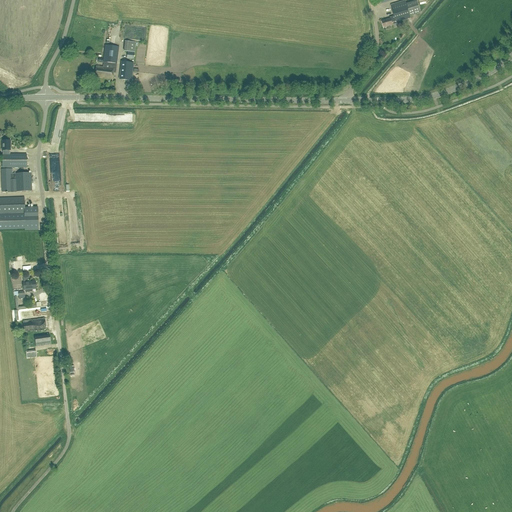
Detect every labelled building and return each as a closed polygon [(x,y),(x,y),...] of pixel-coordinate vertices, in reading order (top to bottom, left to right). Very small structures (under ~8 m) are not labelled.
[(421,13),(417,1),(406,4),(405,1),(391,6),(394,16),(390,18),(390,19),(382,22),(384,28),(392,25),(392,23),(396,22),(396,23),(411,18),(410,16),(421,13)] [(135,43),(125,41),(124,51),(127,52),(127,59),(134,60),(135,43)] [(119,47),(105,45),(103,62),(103,67),(96,66),(95,76),(105,78),(112,79),(113,73),(116,73),(119,47)] [(133,63),(121,62),(119,80),(131,81),(133,81),(133,79),(132,78),(133,63)] [(10,141),(2,141),(2,151),(3,151),(3,155),(2,155),(2,168),(21,168),(21,172),(25,172),(25,168),(27,168),(27,155),(9,155),(9,151),(10,151),(10,141)] [(12,174),(12,169),(1,169),(2,192),(16,192),(32,191),(31,173),(12,174)] [(24,208),(24,197),(0,198),(0,229),(25,229),(25,231),(38,230),(38,207),(24,208)] [(36,289),(36,281),(23,283),(23,290),(25,290),(26,293),(33,292),(32,289),(36,289)] [(25,299),(24,291),(15,293),(16,296),(19,296),(19,300),(25,299)] [(18,307),(17,299),(15,300),(16,310),(26,309),(26,306),(18,307)] [(25,332),(47,329),(46,318),(24,321),(25,332)] [(51,345),(49,336),(35,338),(36,347),(51,345)]
